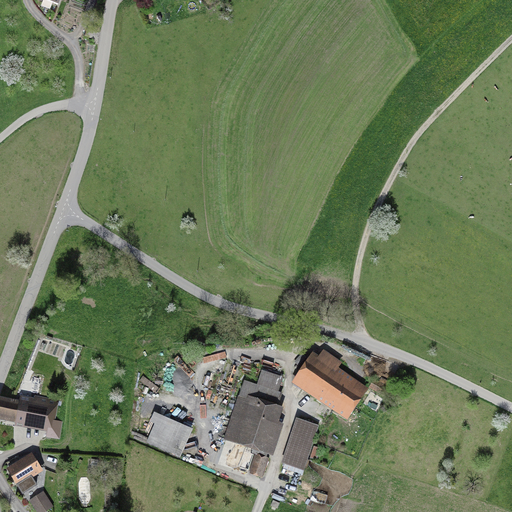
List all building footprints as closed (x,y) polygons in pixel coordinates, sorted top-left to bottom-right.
[(360,393),(332,373),(339,363),(325,355),(319,364),(309,358),(296,378),(347,412),(360,393)] [(245,383),(226,437),(267,451),(277,425),(271,423),(281,396),(277,394),(282,379),(263,372),(258,387),(245,383)] [(387,387),(374,380),(370,388),(382,395),(387,387)] [(0,399),(0,419),(13,422),(12,428),(47,433),(46,436),(57,437),(58,425),(54,425),(56,405),(14,399),(14,402),(0,399)] [(155,429),(147,448),(182,462),(194,432),(154,417),(150,427),(155,429)] [(317,426),(300,420),(286,464),(303,469),(317,426)] [(3,471),(22,495),(35,484),(31,476),(45,470),(32,452),(3,471)] [(252,472),(261,474),(264,459),(256,457),(252,472)] [(29,501),(36,511),(45,511),(54,506),(44,491),(29,501)]
